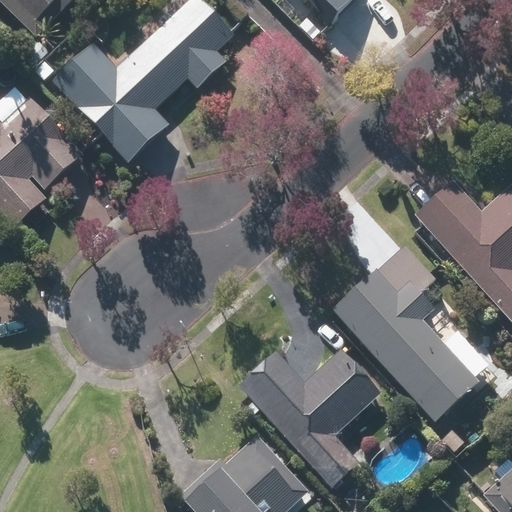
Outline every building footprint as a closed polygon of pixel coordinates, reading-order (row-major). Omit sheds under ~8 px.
[(0,0),(0,10),(35,44),(78,0),(0,0)] [(222,69),(212,59),(229,43),(187,0),(178,0),(119,57),(124,62),(119,66),(91,38),(48,79),(116,149),(184,85),(194,95),(222,69)] [(289,0),(324,35),(360,0),(289,0)] [(40,196),(78,161),(14,92),(0,104),(0,221),(11,233),(45,201),(40,196)] [(452,188),(412,225),(510,330),(511,328),(511,189),(511,188),(479,217),(452,188)] [(400,249),(328,313),(429,427),(488,374),(456,339),(443,350),(420,324),(430,316),(417,301),(434,286),(400,249)] [(274,354),(232,394),(326,493),(353,468),(330,443),(377,398),(336,354),(303,385),(274,354)] [(288,511),(306,496),(250,438),(171,511),(288,511)] [(511,511),(511,468),(476,501),(485,511),(511,511)]
